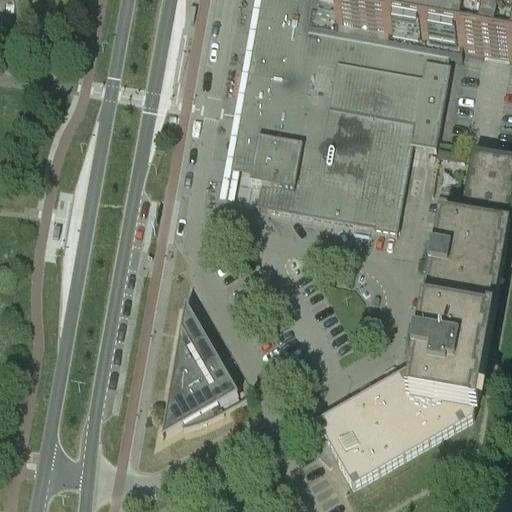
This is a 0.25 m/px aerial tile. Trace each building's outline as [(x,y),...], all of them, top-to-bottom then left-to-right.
[(273,192),(269,213),(375,232),(375,235),(398,239),(414,150),(437,155),(452,73),(449,73),(450,64),(308,38),(315,0),(263,0),(234,163),(255,167),(251,188),(273,192)] [(315,0),(308,38),(450,64),(462,66),(463,58),(511,66),(511,15),(491,12),(491,11),(466,7),(466,8),(423,0),(315,0)] [(458,157),(456,166),(464,168),(466,158),(458,157)] [(354,496),(358,494),(474,427),(511,209),(511,167),(475,161),(464,224),(443,221),(438,247),(443,248),(441,258),(430,256),(427,276),(434,277),(423,339),(427,339),(425,349),(414,347),(411,366),(417,367),(415,377),(409,376),(316,429),(328,450),(318,461),(329,472),(338,467),(340,470),(354,496)] [(237,400),(202,338),(185,309),(161,443),(181,432),(183,435),(194,432),(202,430),(209,426),(216,423),(223,419),(218,411),(237,400)]
